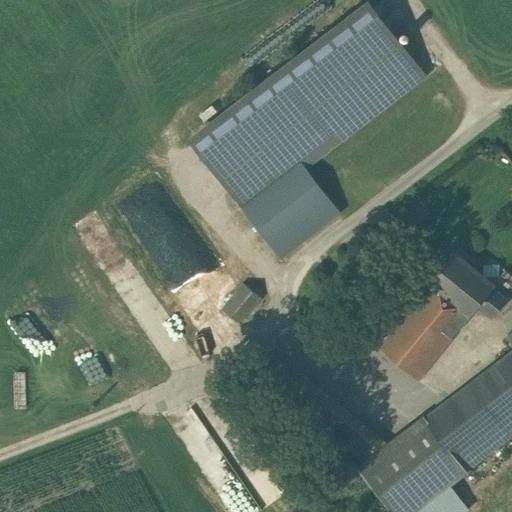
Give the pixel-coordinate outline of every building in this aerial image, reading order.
[(368,5),(193,139),(280,252),(337,209),(306,168),(424,77),(368,5)] [(199,249),(179,208),(140,227),(160,268),(199,249)] [(429,284),(468,316),(494,285),(454,253),(429,284)] [(244,283),(222,310),(239,323),(261,297),(244,283)] [(417,379),(468,316),(429,284),(378,346),(417,379)] [(511,433),(511,350),(424,418),(464,470),(511,433)] [(348,448),(365,427),(292,367),(274,388),(348,448)] [(366,463),(360,468),(393,511),(410,511),(464,470),(424,418),(388,446),(366,463)] [(377,438),(365,427),(348,448),(360,459),(377,438)] [(377,438),(360,459),(366,463),(388,446),(377,438)]
